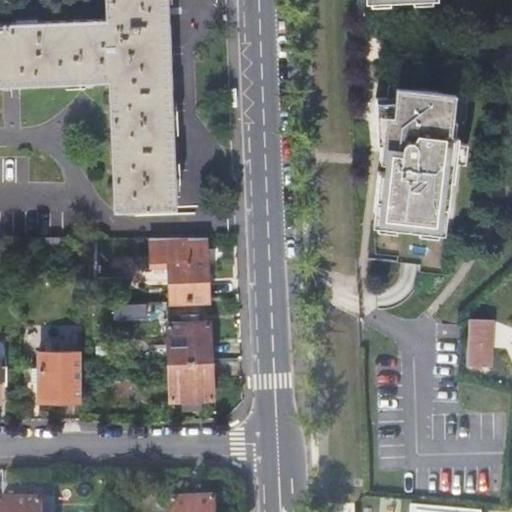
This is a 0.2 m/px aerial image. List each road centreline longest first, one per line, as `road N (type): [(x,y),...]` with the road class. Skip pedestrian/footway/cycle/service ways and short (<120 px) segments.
road 1 (secondary): [(278,443),(259,0)]
road 2 (residential): [(278,443),(0,444)]
